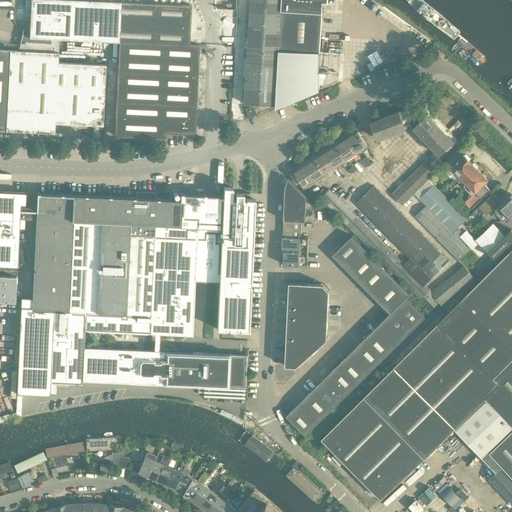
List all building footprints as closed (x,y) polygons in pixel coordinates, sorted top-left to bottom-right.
[(19,43),(18,51),(58,53),(58,39),(109,41),(119,42),(114,136),(165,138),(165,131),(194,132),(194,136),(199,45),(189,45),(190,5),(110,2),(77,0),(27,0),(27,3),(29,5),(30,5),(29,36),(24,35),(24,43),(19,43)] [(250,0),(244,104),(275,106),(276,95),(282,0),(250,0)] [(275,106),(277,106),(292,100),(317,90),(323,0),(325,0),(282,0),(276,95),(275,106)] [(406,0),(409,3),(420,14),(433,24),(454,40),(456,38),(459,35),(461,33),(438,13),(428,4),(421,0),(406,0)] [(0,130),(5,131),(6,131),(54,133),(54,123),(102,126),(105,65),(57,63),(58,53),(18,51),(10,50),(9,50),(0,49),(0,130)] [(411,126),(431,146),(440,155),(445,150),(457,138),(448,130),(423,103),(419,107),(417,105),(400,112),(400,111),(388,116),(371,123),(378,139),(411,126)] [(246,108),(249,118),(257,115),(253,105),(246,108)] [(353,128),(344,134),(358,155),(362,152),(368,148),(369,148),(358,131),(356,132),(354,129),(353,128)] [(344,134),(334,141),(347,162),(353,158),(356,162),(360,159),(358,155),(344,134)] [(334,141),(323,148),(337,169),(347,162),(334,141)] [(323,148),(313,154),(326,175),(337,169),(323,148)] [(434,152),(430,156),(437,163),(441,159),(434,152)] [(458,177),(459,175),(473,161),(474,161),(466,152),(451,167),(455,171),(454,172),(458,177)] [(313,154),(302,161),(316,182),(326,175),(313,154)] [(402,205),(414,193),(431,176),(433,175),(430,172),(438,164),(437,163),(430,156),(391,194),(402,205)] [(316,182),(302,161),(293,167),(296,171),(294,172),(305,189),(316,182)] [(462,181),(466,185),(481,169),(473,161),(459,175),(463,180),(462,181)] [(473,193),(464,202),(471,209),(481,200),(491,190),(484,183),(489,177),(481,169),(466,185),(469,189),(473,193)] [(421,194),(423,195),(433,185),(436,182),(431,176),(414,193),(418,197),(421,194)] [(285,187),(284,198),(306,199),(306,196),(288,178),(285,187)] [(410,258),(404,264),(424,284),(448,261),(374,185),(355,203),(410,258)] [(419,199),(426,205),(453,232),(457,228),(467,218),(433,185),(423,195),(419,199)] [(19,204),(19,218),(36,219),(32,298),(21,298),(16,393),(50,395),(50,382),(82,384),(82,380),(130,381),(130,382),(162,383),(190,384),(197,384),(243,387),(244,387),(246,355),(201,352),(200,352),(192,351),(191,352),(163,350),(158,350),(159,333),(191,334),(194,279),(219,281),(216,328),(248,330),(254,200),(254,199),(249,199),(245,199),(244,199),(244,193),(233,193),(233,198),(231,198),(232,193),(232,187),(223,187),(223,192),(223,196),(219,196),(206,195),(198,194),(180,193),(180,200),(155,199),(155,193),(151,192),(136,192),(136,194),(136,198),(130,198),(65,195),(37,194),(36,204),(24,204),(19,204)] [(424,284),(404,264),(329,189),(320,198),(420,298),(422,296),(429,289),(424,284)] [(0,192),(0,266),(17,268),(19,218),(19,204),(24,204),(25,193),(0,192)] [(501,201),(493,193),(479,207),(486,215),(501,201)] [(504,212),(508,217),(511,213),(511,195),(495,209),(501,215),(504,212)] [(306,199),(284,198),(284,209),(306,210),(306,199)] [(453,232),(426,205),(415,216),(459,260),(470,249),(458,238),(463,233),(457,228),(453,232)] [(284,209),(283,220),(301,221),(305,221),(306,210),(284,209)] [(306,265),(306,267),(307,267),(308,238),(301,237),(301,221),(283,220),(281,259),(283,260),(283,265),(306,265)] [(493,223),(476,239),(494,258),(511,241),(511,229),(505,235),(493,223)] [(466,231),(461,237),(472,249),(478,243),(466,231)] [(332,255),(346,269),(365,250),(352,236),(332,255)] [(394,367),(322,439),(380,499),(399,481),(401,484),(406,479),(404,477),(406,475),(408,477),(415,471),(412,469),(424,458),(425,458),(455,428),(485,397),(487,399),(511,424),(511,431),(489,453),(502,466),(511,477),(511,249),(461,301),(455,307),(424,338),(418,344),(394,367)] [(346,269),(359,282),(378,263),(365,250),(346,269)] [(359,282),(372,296),(392,276),(378,263),(359,282)] [(431,292),(440,302),(441,304),(474,278),(464,265),(431,291),(431,292)] [(0,300),(2,300),(14,301),(15,277),(0,276),(0,300)] [(372,296),(390,314),(409,295),(392,276),(372,296)] [(289,283),(285,366),(296,367),(326,339),(329,291),(323,284),(289,283)] [(390,314),(376,327),(395,347),(425,317),(406,298),(410,295),(409,295),(390,314)] [(376,327),(363,340),(382,359),(395,347),(376,327)] [(363,340),(350,353),(369,372),(382,359),(363,340)] [(350,353),(338,365),(357,385),(369,372),(350,353)] [(338,365),(325,378),(344,397),(357,385),(338,365)] [(325,378),(312,390),(331,410),(344,397),(325,378)] [(312,390),(299,403),(318,422),(331,410),(312,390)] [(511,424),(487,399),(455,430),(482,457),(482,458),(495,472),(502,466),(489,453),(487,451),(511,427),(511,424)] [(318,422),(299,403),(286,416),(305,436),(318,422)] [(245,429),(236,440),(268,464),(277,453),(245,429)] [(116,438),(88,438),(88,450),(116,449),(116,438)] [(47,457),(84,451),(82,442),(45,448),(47,457)] [(45,459),(41,452),(12,465),(15,474),(45,459)] [(139,472),(148,476),(155,460),(156,457),(157,456),(147,452),(146,456),(145,457),(140,469),(139,472)] [(158,480),(167,484),(174,468),(168,466),(173,456),(169,454),(168,457),(168,456),(158,480)] [(148,476),(158,480),(168,456),(164,455),(160,462),(155,460),(148,476)] [(119,456),(118,463),(118,467),(129,468),(130,457),(119,456)] [(8,461),(0,464),(0,475),(12,471),(8,461)] [(167,484),(176,488),(185,467),(187,462),(184,461),(181,468),(179,467),(178,470),(174,468),(167,484)] [(292,465),(283,475),(317,504),(325,496),(292,465)] [(495,472),(489,479),(511,503),(511,477),(502,466),(495,472)] [(178,491),(184,494),(193,478),(188,475),(190,470),(185,467),(176,488),(179,489),(178,491)] [(190,496),(193,498),(203,484),(205,482),(210,475),(205,471),(198,481),(193,478),(184,494),(189,497),(190,496)] [(193,498),(201,504),(211,490),(203,484),(193,498)] [(209,510),(211,511),(219,511),(227,502),(223,499),(225,496),(225,495),(230,487),(227,485),(219,496),(209,510)] [(201,504),(209,510),(219,496),(211,490),(201,504)] [(277,511),(265,501),(254,491),(234,511),(277,511)] [(227,502),(219,511),(232,511),(238,506),(233,503),(232,505),(227,502)] [(72,511),(71,503),(64,504),(59,506),(60,511),(72,511)] [(72,511),(82,511),(82,503),(71,503),(72,511)] [(82,511),(91,511),(92,503),(82,503),(82,511)] [(91,511),(101,511),(103,503),(92,503),(91,511)] [(105,504),(103,503),(101,511),(111,511),(113,505),(105,503),(105,504)]
